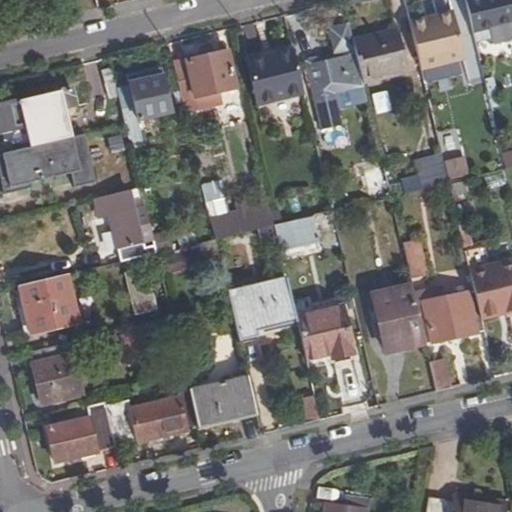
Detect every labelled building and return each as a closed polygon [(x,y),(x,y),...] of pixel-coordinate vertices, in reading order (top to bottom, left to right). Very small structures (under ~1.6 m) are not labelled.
[(511,0),(467,0),(475,32),(511,22),(511,0)] [(451,10),(407,20),(420,81),(465,71),(451,10)] [(402,33),(356,44),(358,54),(366,86),(411,75),(402,33)] [(306,92),(296,48),(248,60),(259,104),(306,92)] [(176,66),(184,102),(238,90),(228,54),(176,66)] [(329,96),(366,86),(358,54),(312,65),(322,104),(330,102),(329,96)] [(131,88),(119,90),(127,124),(173,113),(162,68),(128,76),(131,88)] [(0,127),(29,124),(34,146),(75,136),(68,107),(77,105),(73,87),(0,105),(0,127)] [(444,157),(447,170),(462,167),(452,128),(438,131),(444,157)] [(396,182),(399,196),(451,184),(447,170),(444,157),(418,163),(420,176),(396,182)] [(0,199),(46,188),(39,158),(0,167),(0,199)] [(370,191),(390,186),(385,167),(365,171),(370,191)] [(203,182),(209,235),(269,229),(267,206),(223,210),(220,181),(203,182)] [(455,188),(457,198),(472,195),(470,185),(455,188)] [(154,241),(146,205),(116,212),(119,228),(114,229),(122,261),(147,255),(144,243),(154,241)] [(273,214),(276,225),(285,223),(282,212),(273,214)] [(315,216),(285,223),(276,225),(282,249),(320,240),(315,216)] [(403,245),(412,279),(427,276),(420,241),(403,245)] [(477,293),(482,317),(511,310),(511,262),(491,268),(472,272),(477,293)] [(157,308),(148,269),(127,274),(135,313),(157,308)] [(79,323),(67,274),(21,285),(32,334),(79,323)] [(258,330),(299,321),(298,316),(289,278),(230,292),(241,340),(260,336),(258,330)] [(426,343),(424,333),(418,307),(413,285),(374,294),(389,352),(426,343)] [(423,296),(425,305),(444,301),(442,292),(423,296)] [(444,301),(425,305),(418,307),(424,333),(431,332),(434,345),(486,332),(482,317),(477,293),(444,301)] [(300,326),(308,360),(336,353),(337,360),(357,355),(345,305),(298,316),(299,321),(300,326)] [(300,326),(299,321),(258,330),(260,336),(300,326)] [(121,335),(125,351),(163,342),(159,326),(121,335)] [(85,340),(29,353),(41,405),(82,395),(75,364),(90,361),(85,340)] [(445,359),(431,362),(438,393),(453,389),(445,359)] [(259,415),(250,376),(235,380),(244,418),(259,415)] [(244,418),(235,380),(190,391),(199,429),(244,418)] [(139,443),(199,429),(190,391),(188,383),(175,386),(179,399),(132,409),(139,443)] [(300,398),(306,424),(322,420),(316,394),(300,398)] [(55,464),(118,449),(110,415),(47,429),(55,464)] [(347,499),(346,508),(368,511),(369,502),(347,499)] [(510,511),(511,508),(459,500),(458,506),(433,502),(431,511),(510,511)]
